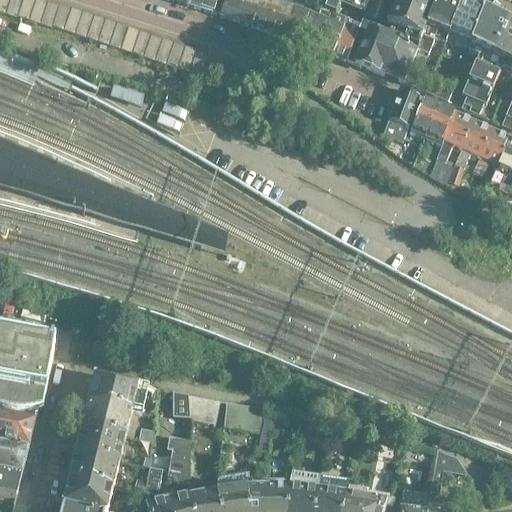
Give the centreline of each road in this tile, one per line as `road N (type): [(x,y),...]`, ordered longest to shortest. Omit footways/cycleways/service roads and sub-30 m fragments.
road 1 (residential): [(225,38),(389,89)]
road 2 (residential): [(31,511),(68,357)]
road 3 (residential): [(225,38),(91,0)]
